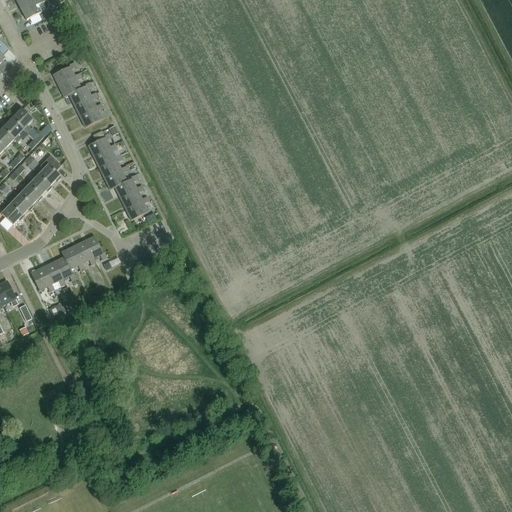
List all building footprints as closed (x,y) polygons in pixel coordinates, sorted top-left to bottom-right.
[(15,0),(21,11),(41,0),(15,0)] [(44,0),(41,0),(21,11),(27,22),(42,14),(38,7),(43,4),(46,3),(44,0)] [(43,4),(38,7),(42,14),(47,11),(43,4)] [(0,41),(0,54),(2,56),(8,50),(0,41)] [(70,67),(53,76),(58,87),(75,78),(75,77),(72,71),(76,69),(74,64),(69,66),(70,67)] [(75,78),(58,87),(64,99),(69,97),(68,96),(81,90),(77,82),(82,80),(79,75),(75,77),(75,78)] [(81,90),(68,96),(69,97),(73,107),(91,98),(91,97),(88,91),(92,88),(90,84),(85,86),(86,87),(81,90)] [(93,101),(98,99),(96,94),(91,97),(91,98),(73,107),(79,118),(97,109),(96,108),(93,101)] [(97,109),(79,118),(85,129),(102,121),(98,112),(103,110),(101,105),(96,108),(97,109)] [(28,127),(33,121),(22,110),(16,116),(15,114),(10,118),(12,120),(23,131),(23,132),(27,135),(32,130),(28,127)] [(23,131),(12,120),(7,125),(5,124),(1,128),(3,130),(14,141),(18,144),(22,140),(18,137),(23,132),(23,131)] [(111,129),(109,130),(112,136),(118,133),(115,127),(111,129)] [(35,129),(30,133),(34,138),(39,135),(35,129)] [(14,141),(3,130),(0,132),(0,145),(5,150),(14,141)] [(105,138),(88,147),(93,158),(111,149),(111,148),(107,141),(112,139),(110,134),(104,137),(105,138)] [(39,135),(33,141),(38,145),(43,139),(39,135)] [(48,138),(43,144),(45,147),(51,141),(48,138)] [(33,141),(28,146),(32,151),(38,145),(33,141)] [(111,149),(93,158),(98,168),(116,159),(116,158),(113,152),(117,150),(115,145),(111,148),(111,149)] [(25,158),(20,154),(15,160),(19,164),(25,158)] [(116,159),(98,168),(104,180),(122,171),(121,169),(118,163),(123,161),(120,156),(116,158),(116,159)] [(30,157),(25,163),(29,166),(34,160),(30,157)] [(51,157),(41,168),(44,171),(45,171),(49,167),(56,173),(61,167),(51,157)] [(15,160),(9,166),(14,170),(19,164),(15,160)] [(25,171),(21,167),(15,173),(19,177),(25,171)] [(62,179),(56,173),(49,167),(45,171),(44,171),(39,177),(50,187),(51,187),(56,181),(58,183),(62,179)] [(122,171),(104,180),(110,191),(115,188),(127,182),(124,174),(128,172),(126,167),(121,169),(122,171)] [(4,180),(10,174),(6,171),(1,177),(4,180)] [(19,177),(15,173),(10,179),(14,182),(19,177)] [(133,179),(127,182),(115,188),(120,199),(138,190),(137,189),(134,182),(139,180),(136,176),(132,178),(133,179)] [(52,189),(51,187),(50,187),(39,177),(30,186),(41,197),(41,196),(46,191),(48,193),(52,189)] [(26,191),(21,196),(32,206),(37,201),(38,203),(43,198),(41,196),(41,197),(30,186),(29,187),(25,184),(22,187),(26,191)] [(3,185),(0,188),(0,190),(5,195),(9,191),(3,185)] [(144,191),(142,188),(142,186),(137,189),(138,190),(120,199),(125,210),(143,201),(143,199),(140,194),(144,191)] [(32,206),(21,196),(11,206),(22,216),(28,210),(30,212),(34,208),(32,206)] [(143,201),(125,210),(131,221),(149,212),(145,205),(150,202),(147,197),(143,199),(143,201)] [(24,218),(22,216),(11,206),(2,216),(13,226),(18,220),(20,222),(24,218)] [(95,237),(84,242),(93,260),(94,259),(100,256),(103,261),(108,259),(105,254),(104,254),(95,237)] [(84,242),(73,247),(82,266),(83,265),(90,262),(93,266),(97,264),(94,259),(93,260),(84,242)] [(73,247),(62,253),(64,259),(65,259),(71,271),(79,267),(81,272),(85,270),(83,265),(82,266),(73,247)] [(64,259),(54,264),(62,281),(64,280),(70,277),(72,282),(74,285),(77,283),(76,280),(77,280),(74,275),(73,275),(71,271),(65,259),(64,259)] [(54,264),(42,269),(51,286),(52,286),(58,283),(61,288),(66,285),(64,280),(62,281),(54,264)] [(109,264),(103,267),(106,272),(112,269),(109,264)] [(42,269),(31,275),(39,292),(47,288),(50,293),(54,291),(52,286),(51,286),(42,269)] [(148,290),(159,285),(155,278),(145,283),(148,290)] [(8,282),(0,285),(0,296),(5,307),(11,303),(14,308),(19,306),(8,282)] [(59,306),(50,311),(54,319),(63,314),(59,306)] [(25,308),(19,311),(26,324),(31,321),(25,308)] [(26,329),(20,332),(23,337),(29,334),(26,329)]
